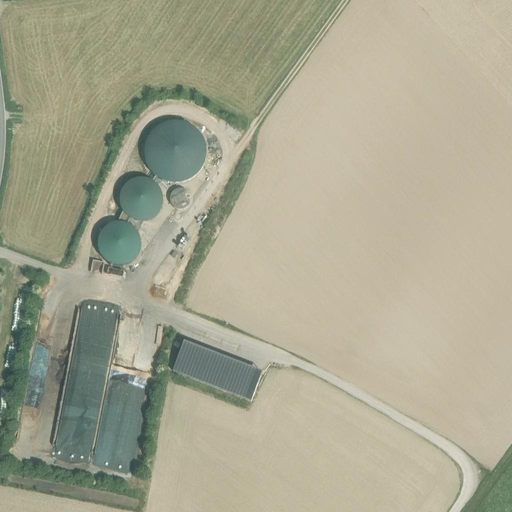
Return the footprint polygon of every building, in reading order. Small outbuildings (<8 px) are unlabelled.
[(182,124),(171,124),(165,125),(156,131),(149,139),(146,149),(146,157),(149,167),(155,175),(165,180),(174,182),(188,179),(193,176),(199,169),(203,159),(204,149),(201,140),(195,132),(182,124)] [(156,186),(150,182),(140,180),(132,182),(126,186),(120,195),(118,202),(120,211),(124,217),(133,223),(140,224),(148,223),(155,219),(161,211),(163,203),(161,193),(156,186)] [(187,189),(182,187),(178,187),(174,189),(173,190),(170,194),(169,198),(169,201),(170,205),(172,208),(176,210),(180,211),(185,211),(188,209),(191,206),(193,202),(193,200),(193,195),(190,191),(187,189)] [(137,230),(130,225),(120,223),(112,224),(104,228),(99,233),(96,241),(95,249),(98,258),(103,265),(110,270),(119,272),(123,271),(131,269),(138,264),(143,254),(144,246),(142,237),(137,230)] [(262,374),(184,343),(173,371),(251,402),(262,374)]
